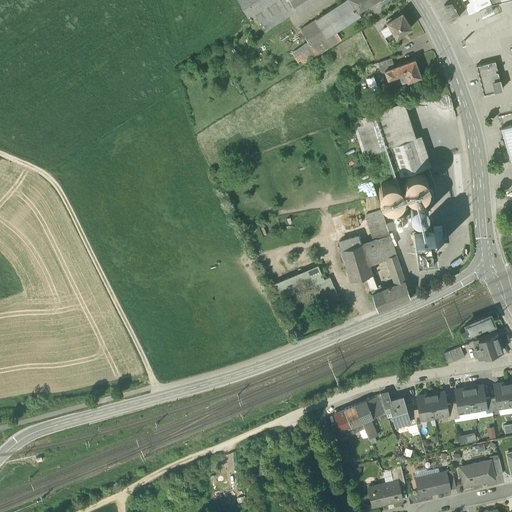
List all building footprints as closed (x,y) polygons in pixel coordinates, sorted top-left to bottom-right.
[(314,0),(237,0),(248,17),(255,13),(266,30),(314,0)] [(347,0),(343,0),(315,19),(326,36),(335,30),(358,15),(355,12),(347,0)] [(347,0),(355,12),(373,0),(347,0)] [(448,0),(443,3),(450,14),(458,10),(458,11),(466,7),(461,0),(448,0)] [(489,0),(474,0),(479,9),(490,4),(491,4),(489,0)] [(490,4),(479,9),(485,22),(496,17),(490,4)] [(402,12),(388,21),(394,30),(397,35),(411,26),(402,12)] [(301,64),(341,39),(335,30),(326,36),(315,19),(300,28),(309,42),(293,52),(301,64)] [(394,30),(385,36),(389,41),(397,35),(394,30)] [(385,69),(394,65),(390,57),(378,62),(381,70),(385,69)] [(414,57),(394,65),(397,74),(399,73),(401,79),(407,77),(408,80),(420,75),(414,57)] [(494,61),(476,65),(483,94),(501,89),(494,61)] [(394,65),(385,69),(388,77),(397,74),(394,65)] [(449,94),(445,96),(448,107),(453,106),(449,94)] [(396,103),(351,117),(363,153),(390,144),(407,139),(396,103)] [(511,123),(500,127),(511,166),(511,123)] [(407,139),(390,144),(400,174),(425,166),(415,136),(407,139)] [(427,188),(428,183),(427,179),(425,175),(420,172),(416,171),(411,172),(407,175),(404,179),(403,184),(404,188),(407,192),(411,195),(416,196),(421,195),(425,192),(427,188)] [(354,178),(355,187),(371,186),(369,176),(354,178)] [(402,196),(403,191),(402,186),(399,182),(395,180),(390,179),(386,180),(382,183),(379,187),(378,191),(379,196),(382,200),(386,203),(391,204),(396,203),(400,200),(402,196)] [(427,212),(427,208),(427,205),(425,202),(422,200),(418,199),(415,200),(412,202),(410,205),(409,208),(410,212),(412,215),(415,217),(418,217),(422,217),(425,215),(427,212)] [(381,209),(366,214),(367,219),(383,214),(381,209)] [(383,214),(367,219),(374,239),(389,234),(387,229),(385,222),(383,214)] [(400,215),(394,217),(396,223),(402,221),(400,215)] [(394,220),(385,222),(387,229),(396,226),(394,220)] [(434,229),(413,231),(416,252),(436,249),(434,229)] [(374,239),(362,242),(368,263),(387,258),(396,255),(389,234),(374,239)] [(358,235),(339,241),(341,249),(362,242),(360,237),(358,235)] [(362,242),(341,249),(351,280),(365,276),(371,274),(368,263),(362,242)] [(396,255),(387,258),(395,284),(405,280),(396,255)] [(318,265),(289,278),(294,292),(317,282),(324,279),(318,265)] [(365,276),(371,290),(377,288),(371,274),(365,276)] [(329,277),(324,279),(317,282),(322,295),(335,290),(329,277)] [(289,278),(274,284),(279,298),(294,292),(289,278)] [(382,289),(372,293),(378,310),(410,297),(405,280),(395,284),(382,289)] [(335,290),(322,295),(325,301),(338,295),(335,290)] [(490,315),(467,325),(468,328),(461,330),(463,336),(494,324),(490,315)] [(495,331),(473,340),(479,357),(484,355),(484,356),(489,354),(502,351),(495,331)] [(464,355),(460,345),(454,347),(459,358),(464,355)] [(454,347),(449,349),(453,360),(459,358),(454,347)] [(449,349),(443,352),(448,362),(453,360),(449,349)] [(507,382),(494,385),(496,398),(498,407),(511,405),(507,382)] [(482,385),(468,387),(472,410),(485,408),(486,408),(484,398),(482,385)] [(468,387),(455,389),(457,402),(459,412),(460,412),(472,410),(468,387)] [(388,391),(381,393),(385,407),(386,411),(391,410),(392,409),(389,401),(390,401),(388,391)] [(443,391),(430,394),(434,416),(447,414),(446,404),(443,391)] [(385,407),(380,394),(373,397),(380,414),(386,411),(385,407)] [(430,394),(417,396),(419,408),(421,419),(434,416),(430,394)] [(373,397),(355,405),(362,422),(370,418),(380,414),(373,397)] [(402,397),(390,401),(389,401),(392,409),(391,410),(396,425),(406,422),(409,421),(404,405),(402,397)] [(490,397),(484,398),(486,408),(485,408),(486,413),(492,412),(490,399),(490,397)] [(498,407),(496,398),(490,399),(492,412),(493,413),(499,412),(498,407)] [(457,402),(451,403),(454,418),(461,417),(460,412),(459,412),(457,402)] [(451,403),(446,404),(447,414),(448,419),(454,418),(451,403)] [(412,410),(410,404),(404,405),(409,421),(406,422),(407,426),(416,424),(412,410)] [(355,405),(344,410),(351,426),(357,424),(362,422),(355,405)] [(419,408),(412,410),(416,424),(422,423),(421,419),(419,408)] [(357,424),(351,426),(344,410),(334,414),(337,422),(341,431),(344,429),(346,435),(359,429),(357,424)] [(370,418),(362,422),(368,435),(369,438),(377,435),(370,418)] [(331,425),(338,441),(347,437),(346,435),(344,429),(341,431),(337,422),(331,425)] [(362,422),(357,424),(359,429),(363,437),(368,435),(362,422)] [(459,435),(460,444),(477,441),(475,432),(459,435)] [(499,457),(490,459),(494,475),(502,473),(499,457)] [(490,459),(459,467),(464,486),(495,479),(494,475),(490,459)] [(401,465),(390,468),(393,481),(397,480),(398,486),(405,485),(401,465)] [(451,470),(446,471),(450,489),(456,488),(451,470)] [(446,471),(415,478),(419,496),(450,489),(446,471)] [(393,481),(370,486),(375,507),(387,504),(387,503),(392,501),(392,503),(402,501),(398,486),(397,480),(393,481)]
